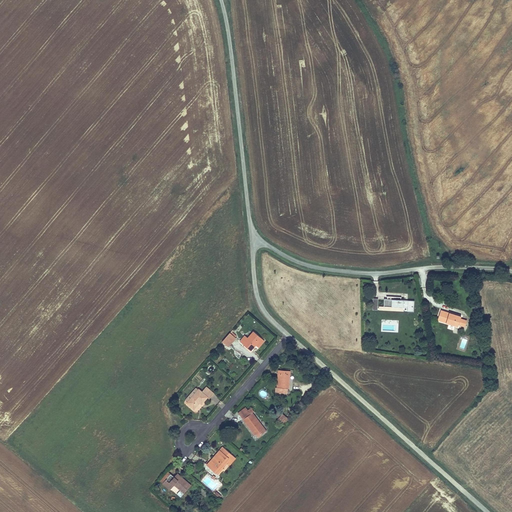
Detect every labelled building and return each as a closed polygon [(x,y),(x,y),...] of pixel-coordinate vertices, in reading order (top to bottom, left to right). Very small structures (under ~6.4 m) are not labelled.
[(389,300),(386,300),(386,307),(406,309),(414,309),(414,302),(403,301),(403,298),(390,298),(389,300)] [(463,317),(443,311),(440,321),(460,328),(460,326),(462,320),(463,317)] [(243,344),(245,341),(254,349),(257,345),(260,348),(266,341),(254,331),(248,338),(246,336),(240,342),(243,344)] [(229,347),(237,338),(231,333),(223,342),(229,347)] [(254,349),(245,341),(243,344),(252,352),(254,349)] [(276,388),(275,393),(288,394),(288,389),(290,389),(291,371),(279,370),(277,388),(276,388)] [(207,387),(203,392),(210,398),(215,393),(207,387)] [(188,402),(186,403),(195,411),(201,404),(202,405),(208,398),(209,399),(210,398),(203,392),(199,389),(198,390),(196,388),(185,400),(188,402)] [(239,413),(255,436),(259,434),(261,436),(267,432),(253,412),(254,411),(252,408),(248,410),(246,407),(239,413)] [(289,419),(283,413),(278,418),(280,420),(285,424),(289,419)] [(281,430),(286,425),(285,424),(280,420),(275,425),(281,430)] [(217,454),(207,465),(218,475),(222,470),(221,468),(226,461),(228,463),(229,464),(235,457),(224,448),(219,455),(217,454)] [(175,477),(171,473),(163,483),(171,490),(175,485),(180,490),(178,493),(183,496),(192,486),(178,474),(175,477)] [(208,494),(202,489),(199,492),(206,497),(208,494)]
